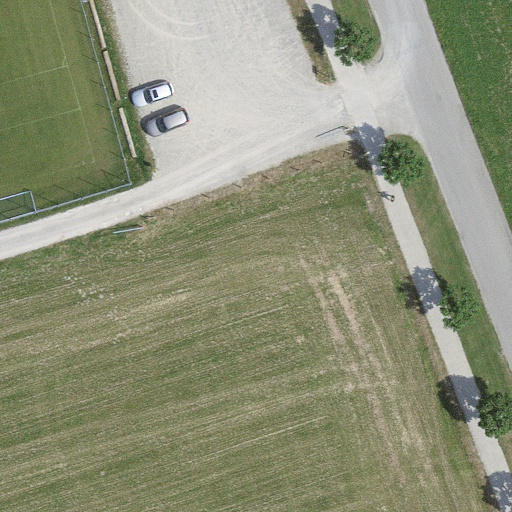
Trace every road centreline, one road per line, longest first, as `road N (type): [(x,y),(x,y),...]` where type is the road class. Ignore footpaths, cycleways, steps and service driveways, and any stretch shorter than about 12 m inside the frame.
road 1 (track): [(0,250),(145,206),(429,86)]
road 2 (unclassified): [(396,0),(511,295)]
